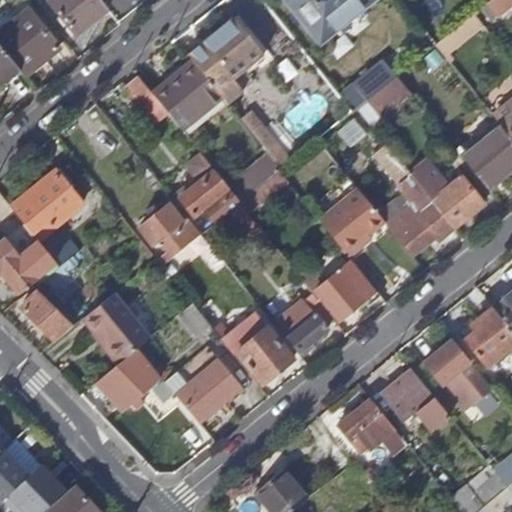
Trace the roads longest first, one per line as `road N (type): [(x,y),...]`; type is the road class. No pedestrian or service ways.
road 1 (residential): [(164,511),(511,230)]
road 2 (residential): [(0,144),(178,0)]
road 3 (tertiary): [(0,351),(152,511)]
